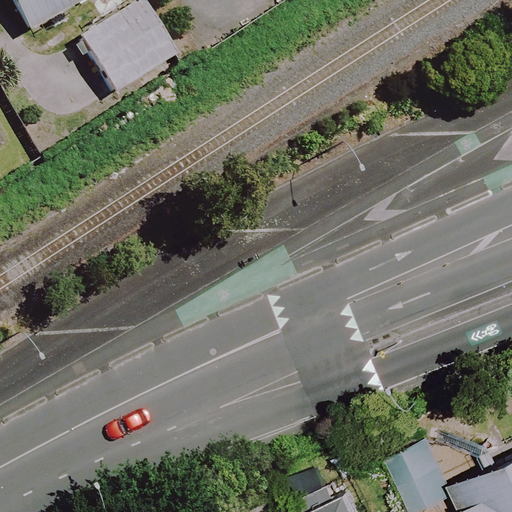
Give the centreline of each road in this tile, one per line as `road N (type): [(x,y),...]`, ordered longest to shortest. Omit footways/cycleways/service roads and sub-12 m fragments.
road 1 (secondary): [(511,233),(148,390),(0,469)]
road 2 (secondary): [(511,319),(96,477),(0,494)]
